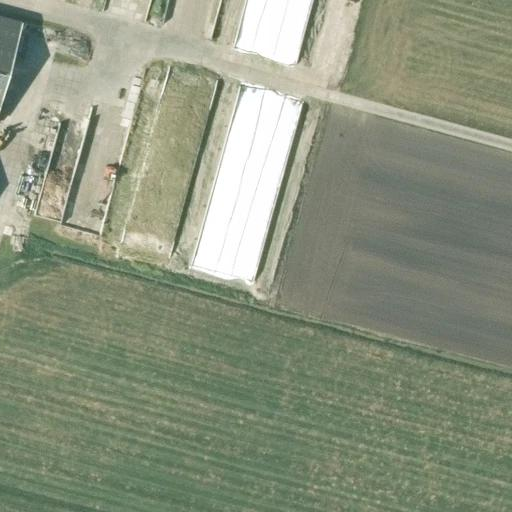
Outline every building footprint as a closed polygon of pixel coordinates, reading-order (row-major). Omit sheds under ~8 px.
[(111,0),(128,4),(124,19),(158,27),(164,0),(111,0)] [(251,0),(242,43),(269,49),(279,0),(251,0)] [(329,79),(345,0),(311,0),(297,72),(329,79)] [(0,106),(22,25),(0,19),(0,106)] [(120,240),(153,248),(186,103),(153,96),(120,240)] [(228,275),(261,284),(306,109),(273,101),(228,275)] [(199,141),(176,261),(209,267),(233,148),(199,141)]
